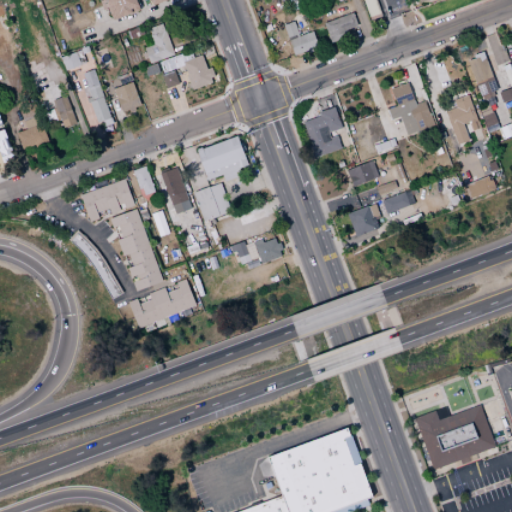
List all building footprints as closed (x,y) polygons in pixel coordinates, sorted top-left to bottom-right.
[(139,10),(134,0),(99,0),(102,9),(107,7),(112,20),(139,10)] [(322,23),(329,43),(347,36),(345,30),(356,26),(352,12),(322,23)] [(298,36),(293,21),(282,25),(293,56),(317,48),(312,31),(298,36)] [(148,63),(172,55),(162,23),(147,28),(152,45),(143,48),(148,63)] [(191,90),(214,82),(209,68),(205,69),(201,55),(192,58),(190,51),(157,62),(161,73),(183,66),(191,90)] [(79,65),(74,52),(59,57),(64,71),(79,65)] [(494,93),(485,54),(468,58),(477,97),(494,93)] [(109,123),(95,69),(82,73),(86,88),(84,88),(94,126),(109,123)] [(164,88),(177,85),(174,71),(161,74),(164,88)] [(139,105),(131,82),(112,89),(120,112),(139,105)] [(404,135),(432,127),(424,101),(413,104),(407,83),(390,88),(395,106),(386,109),(390,120),(399,117),(404,135)] [(444,112),(456,145),(470,140),(467,133),(479,128),(467,95),(452,100),(455,107),(444,112)] [(74,125),(67,96),(50,100),(54,116),(59,115),(62,127),(74,125)] [(16,132),(20,148),(45,142),(35,101),(18,105),(24,130),(16,132)] [(303,121),(312,157),(340,150),(335,132),(340,131),(334,107),(317,111),(318,117),(303,121)] [(484,130),(496,127),(491,109),(479,112),(484,130)] [(504,139),(511,134),(511,129),(509,123),(499,128),(504,139)] [(2,129),(0,129),(0,159),(1,162),(12,158),(2,129)] [(221,175),(223,181),(240,176),(238,169),(247,166),(237,136),(196,150),(206,180),(221,175)] [(394,147),(393,140),(374,145),(375,152),(394,147)] [(345,170),(351,187),(377,177),(371,161),(345,170)] [(138,193),(151,190),(145,166),(132,169),(138,193)] [(174,214),(190,208),(175,167),(158,174),(174,214)] [(460,186),(466,200),(494,189),(488,175),(460,186)] [(79,194),(87,220),(109,212),(110,214),(122,210),(133,206),(124,179),(79,194)] [(374,187),(377,195),(396,189),(393,181),(374,187)] [(230,211),(219,183),(191,193),(202,222),(230,211)] [(413,205),(410,192),(380,198),(383,211),(413,205)] [(378,215),(373,203),(345,214),(354,237),(377,228),(373,217),(378,215)] [(160,283),(136,209),(108,218),(112,229),(117,227),(121,238),(116,240),(121,256),(127,254),(131,266),(126,268),(130,280),(131,279),(134,291),(160,283)] [(237,264),(257,258),(259,263),(282,256),(276,238),(262,242),(261,239),(243,245),(242,241),(231,245),(237,264)] [(194,307),(185,279),(174,283),(176,288),(164,293),(163,288),(147,293),(149,300),(137,304),(136,299),(127,302),(136,327),(194,307)] [(413,418),(434,410),(438,420),(479,404),(494,445),(495,446),(433,469),(413,418)] [(235,511),(281,495),(267,457),(346,428),(348,427),(373,496),(367,499),(368,501),(369,505),(363,507),(349,511),(235,511)]
